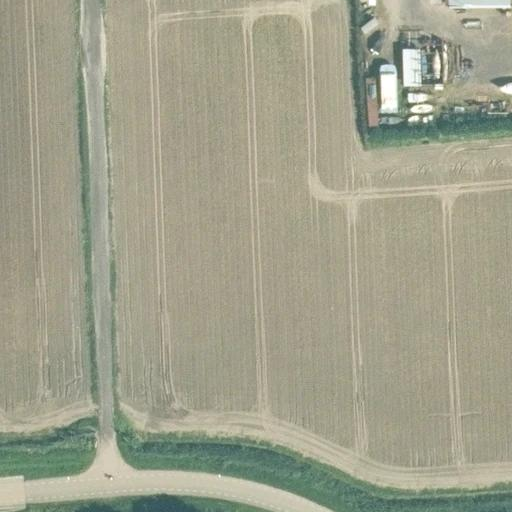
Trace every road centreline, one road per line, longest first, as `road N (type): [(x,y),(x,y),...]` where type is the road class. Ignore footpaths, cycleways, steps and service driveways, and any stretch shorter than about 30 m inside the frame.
road 1 (unclassified): [(108,485),(91,0)]
road 2 (tertiary): [(306,511),(261,494),(188,482),(108,485)]
